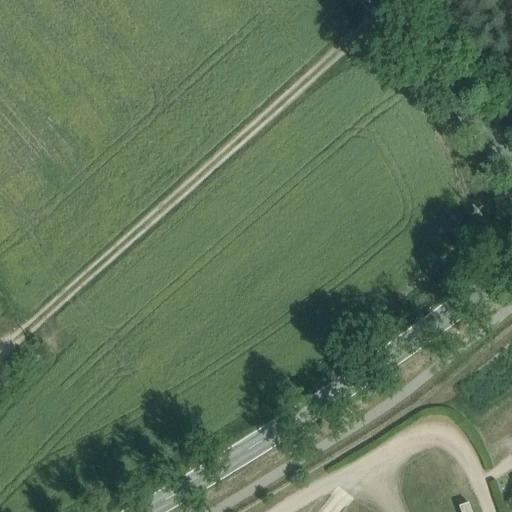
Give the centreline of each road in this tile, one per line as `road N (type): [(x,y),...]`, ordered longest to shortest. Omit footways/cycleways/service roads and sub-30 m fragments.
road 1 (track): [(0,350),(393,8)]
road 2 (tertiary): [(149,511),(328,403),(511,263)]
road 3 (tertiary): [(511,155),(386,0)]
